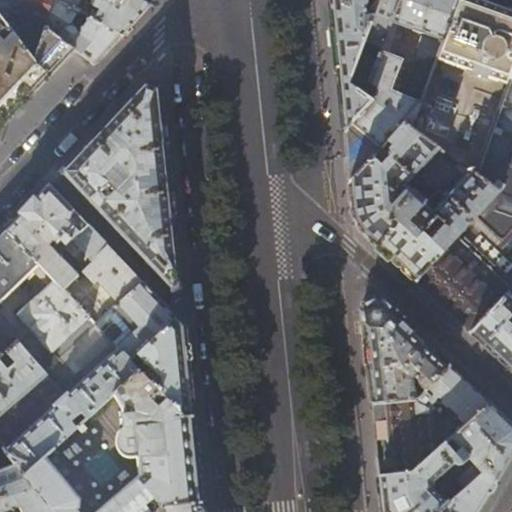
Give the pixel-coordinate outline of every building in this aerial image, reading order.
[(0,0),(0,16),(33,60),(45,27),(54,0),(0,0)] [(120,35),(54,0),(45,27),(73,49),(93,64),(107,49),(120,35)] [(149,4),(139,0),(54,0),(120,35),(134,21),(149,5),(149,4)] [(347,84),(378,0),(329,0),(331,12),(344,131),(371,101),(362,95),(347,84)] [(378,0),(347,84),(362,95),(380,51),(399,0),(378,0)] [(399,0),(380,51),(385,53),(391,39),(395,40),(398,31),(403,32),(405,27),(422,34),(413,57),(415,63),(432,69),(457,0),(399,0)] [(511,13),(505,11),(475,0),(457,0),(432,69),(419,103),(409,130),(442,153),(476,164),(511,65),(511,13)] [(0,127),(20,106),(73,49),(45,27),(33,60),(0,16),(0,127)] [(401,60),(385,53),(380,51),(362,95),(371,101),(344,131),(345,144),(346,157),(349,183),(372,158),(387,143),(403,125),(409,130),(419,103),(389,90),(401,60)] [(511,65),(476,164),(472,175),(497,194),(456,237),(511,289),(511,288),(511,65)] [(165,145),(160,88),(144,84),(125,104),(78,153),(61,172),(105,219),(137,252),(181,298),(181,297),(165,145)] [(349,183),(350,196),(352,210),(353,215),(355,221),(357,226),(361,231),(364,235),(391,259),(415,282),(456,237),(497,194),(472,175),(442,153),(409,130),(403,125),(387,143),(392,147),(388,151),(389,155),(380,165),(372,158),(349,183)] [(345,144),(344,131),(336,132),(339,158),(346,157),(345,144)] [(28,206),(6,230),(44,270),(52,263),(59,271),(62,270),(72,281),(107,246),(85,223),(49,184),(28,206)] [(53,280),(44,270),(6,230),(0,236),(0,300),(31,270),(46,287),(53,280)] [(415,282),(443,308),(471,333),(511,289),(456,237),(415,282)] [(126,266),(107,246),(72,281),(63,290),(85,314),(114,289),(123,300),(143,283),(126,266)] [(63,290),(53,280),(46,287),(17,315),(49,353),(51,352),(81,384),(119,349),(95,324),(85,314),(63,290)] [(169,311),(143,283),(123,300),(95,324),(119,349),(130,361),(137,354),(177,319),(169,311)] [(511,288),(511,289),(471,333),(501,362),(511,372),(511,288)] [(372,404),(387,402),(417,400),(448,366),(418,338),(375,298),(362,305),(367,354),(372,404)] [(184,327),(177,319),(137,354),(151,368),(144,376),(157,389),(166,400),(185,419),(193,417),(189,371),(184,327)] [(45,374),(0,322),(0,448),(3,451),(55,408),(54,407),(65,397),(44,376),(45,374)] [(130,361),(119,349),(81,384),(68,396),(67,395),(65,397),(54,407),(55,408),(3,451),(14,465),(22,474),(43,456),(112,396),(140,371),(130,361)] [(417,400),(387,402),(389,420),(395,475),(412,474),(446,443),(450,439),(442,432),(453,421),(456,418),(465,426),(489,404),(468,384),(448,366),(417,400)] [(144,376),(140,371),(112,396),(121,408),(123,426),(121,427),(119,429),(117,431),(116,433),(115,435),(114,438),(114,440),(114,443),(114,445),(115,448),(116,450),(117,452),(119,454),(121,455),(123,457),(125,458),(128,458),(130,458),(133,458),(135,458),(137,457),(137,474),(115,492),(94,510),(91,511),(78,511),(75,509),(80,505),(80,499),(43,456),(22,474),(32,486),(54,511),(153,511),(159,507),(160,506),(202,503),(197,460),(193,417),(185,419),(166,400),(156,410),(152,410),(144,401),(157,389),(144,376)] [(389,420),(387,402),(372,404),(373,413),(373,421),(389,420)] [(489,404),(465,426),(462,429),(451,439),(460,449),(455,453),(446,443),(412,474),(395,475),(379,477),(381,495),(382,511),(440,511),(448,505),(432,489),(433,488),(434,486),(434,485),(434,482),(456,463),(457,463),(460,464),(462,464),(464,463),(469,458),(475,464),(456,482),(464,490),(487,469),(496,481),(507,463),(511,454),(511,425),(501,415),(489,404)] [(442,432),(450,439),(451,439),(462,429),(453,421),(442,432)] [(50,459),(94,510),(115,492),(113,488),(128,475),(87,428),(50,459)] [(0,497),(11,494),(32,486),(22,474),(14,465),(0,470),(0,497)] [(478,511),(496,481),(487,469),(464,490),(448,505),(440,511),(478,511)] [(54,511),(32,486),(11,494),(17,505),(20,511),(54,511)] [(0,511),(2,511),(17,505),(11,494),(0,497),(0,511)] [(202,511),(202,503),(160,506),(159,507),(159,511),(202,511)]
